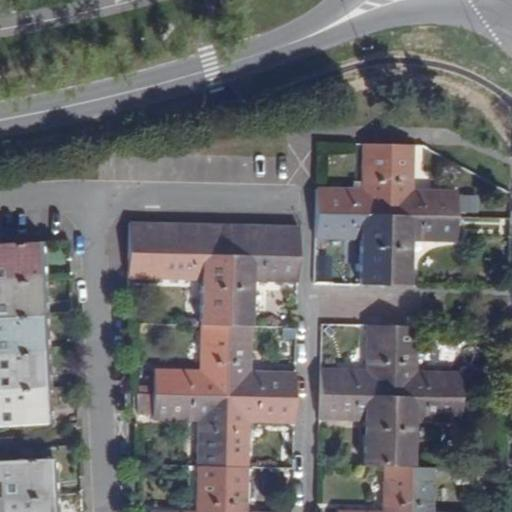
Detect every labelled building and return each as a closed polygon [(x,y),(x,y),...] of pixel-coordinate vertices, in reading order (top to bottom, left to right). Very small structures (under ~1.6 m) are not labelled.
[(314,184),(313,213),(383,215),(385,146),(359,146),(358,186),(314,184)] [(383,215),(454,217),(454,189),(409,186),(410,147),(385,146),(383,215)] [(356,284),(381,285),(383,215),(313,213),(313,238),(357,238),(356,284)] [(454,217),(383,215),(381,285),(407,286),(408,239),(453,239),(454,217)] [(141,253),(142,224),(125,223),(124,253),(141,253)] [(158,253),(159,224),(142,224),(141,253),(158,253)] [(174,254),(174,224),(159,224),(158,253),(174,254)] [(189,225),(174,224),(174,254),(188,254),(189,225)] [(189,225),(188,254),(203,253),(203,225),(189,225)] [(219,225),(203,225),(203,253),(218,254),(219,225)] [(225,254),(234,254),(235,225),(219,225),(218,254),(225,254)] [(234,254),(249,253),(250,226),(235,225),(234,254)] [(250,226),(249,253),(264,254),(265,226),(250,226)] [(265,226),(264,254),(280,254),(280,227),(265,226)] [(280,254),(296,253),(296,227),(280,227),(280,254)] [(0,282),(39,281),(37,243),(0,244),(0,282)] [(141,253),(124,253),(124,276),(199,278),(197,324),(223,325),(225,254),(218,254),(203,253),(188,254),(174,254),(158,253),(141,253)] [(296,253),(280,254),(264,254),(249,253),(234,254),(225,254),(223,325),(248,325),(249,279),(295,280),(296,253)] [(39,281),(0,282),(0,318),(40,316),(39,281)] [(40,316),(0,318),(0,355),(42,354),(40,316)] [(223,325),(197,324),(196,370),(152,370),(151,397),(222,398),(223,325)] [(222,398),(293,399),(293,371),(247,371),(248,325),(223,325),(222,398)] [(317,370),(316,397),(387,398),(388,327),(363,326),(362,371),(317,370)] [(415,328),(388,327),(387,398),(458,400),(459,373),(415,372),(415,328)] [(42,354),(0,355),(0,391),(44,390),(42,354)] [(44,390),(0,391),(0,429),(46,427),(44,390)] [(222,398),(151,397),(137,396),(137,413),(149,413),(149,420),(195,421),(194,468),(220,469),(222,398)] [(362,468),(380,468),(386,468),(387,398),(316,397),(316,420),(362,421),(362,468)] [(292,424),(293,399),(222,398),(220,469),(245,469),(246,422),(292,424)] [(407,468),(413,468),(414,422),(458,422),(458,400),(387,398),(386,468),(407,468)] [(0,498),(53,496),(50,459),(0,461),(0,498)] [(218,511),(220,469),(194,468),(193,511),(218,511)] [(406,511),(407,468),(386,468),(380,468),(379,511),(406,511)] [(407,468),(406,511),(432,511),(434,469),(413,468),(407,468)] [(218,511),(244,511),(245,469),(220,469),(218,511)] [(53,511),(53,496),(0,498),(0,511),(53,511)]
